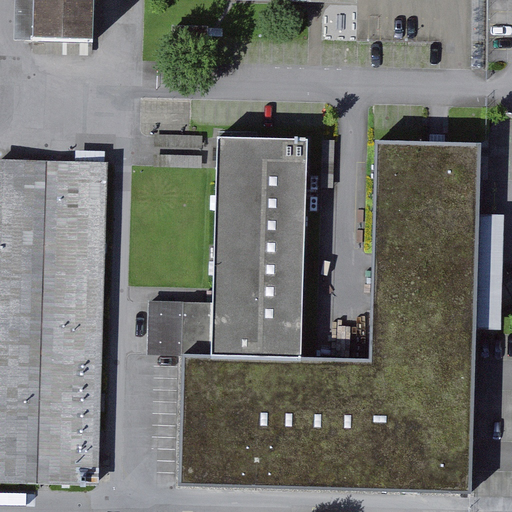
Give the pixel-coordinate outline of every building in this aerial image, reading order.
[(98,0),(41,0),(40,47),(98,49),(98,0)] [(485,0),(474,0),(473,69),(484,69),(485,0)] [(211,27),(175,26),(175,48),(210,49),(211,29),(211,27)] [(215,356),(304,358),(309,141),(219,139),(218,170),(216,290),(215,356)] [(479,492),(486,142),(379,140),(375,359),(304,358),(215,356),(184,355),(181,486),(479,492)] [(102,485),(110,168),(0,165),(0,483),(40,484),(45,484),(50,484),(94,485),(102,485)] [(211,304),(151,302),(150,351),(210,353),(211,304)]
